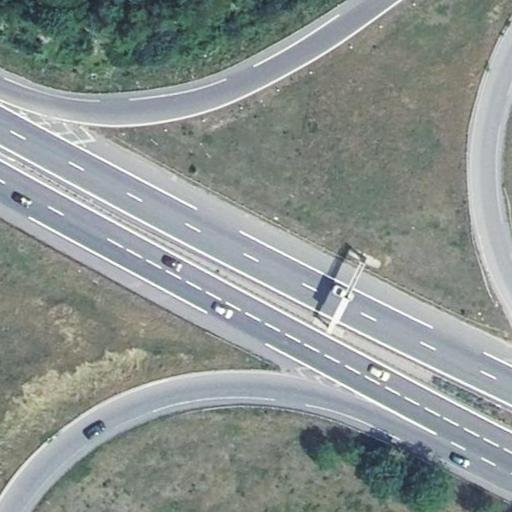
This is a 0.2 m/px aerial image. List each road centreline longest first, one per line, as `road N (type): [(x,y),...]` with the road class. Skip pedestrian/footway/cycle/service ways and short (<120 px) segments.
road 1 (motorway): [(511,386),(0,124)]
road 2 (motorway): [(0,178),(489,445)]
road 3 (motorway): [(8,511),(31,479),(97,423),(195,388),(307,391),(419,435),(489,445)]
road 4 (motorway): [(386,0),(261,77),(188,104),(101,114),(0,89)]
road 5 (motorway): [(511,287),(485,173),(493,105),(511,52)]
